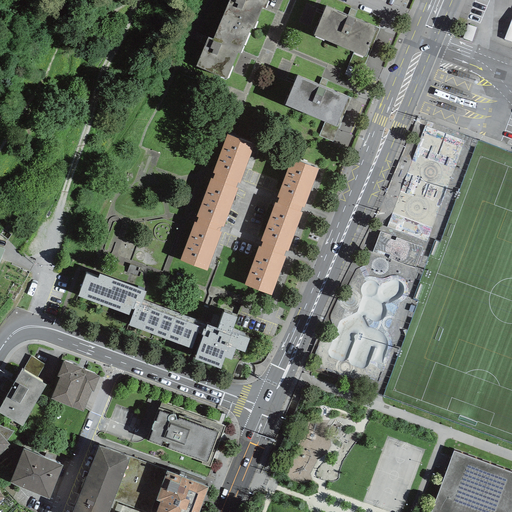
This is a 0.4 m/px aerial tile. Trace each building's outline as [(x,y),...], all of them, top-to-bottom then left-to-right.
[(267,0),(227,0),(222,15),(250,27),(253,28),(262,6),(265,8),(267,0)] [(377,26),(325,6),(314,34),(365,55),(377,26)] [(240,53),(250,27),(222,15),(212,39),(208,37),(195,65),(226,78),(237,53),(240,53)] [(348,97),(297,75),(296,77),(285,104),(336,125),(348,97)] [(254,144),(226,134),(212,172),(215,173),(213,178),(236,187),(238,181),(240,182),(254,144)] [(318,168),(290,158),(276,197),(279,198),(277,202),(300,211),(302,206),(304,207),(318,168)] [(236,187),(213,178),(211,177),(195,216),(198,217),(196,222),(219,231),(221,225),(223,226),(238,188),(236,187)] [(300,211),(277,202),(275,201),(259,240),(262,242),(260,247),(283,256),(285,250),(287,250),(303,212),(300,211)] [(196,222),(193,222),(179,259),(208,269),(221,232),(219,231),(196,222)] [(423,247),(380,231),(372,251),(389,258),(415,268),(423,247)] [(260,247),(258,246),(244,284),(272,294),(286,256),(283,256),(260,247)] [(136,302),(141,304),(146,290),(99,273),(97,277),(86,273),(78,295),(129,314),(131,308),(133,309),(136,302)] [(191,348),(200,326),(141,304),(136,302),(133,309),(128,325),(191,348)] [(237,316),(223,311),(217,327),(205,323),(201,334),(202,335),(194,358),(220,368),(224,356),(231,358),(235,348),(244,351),(249,337),(231,331),(237,316)] [(99,375),(63,361),(57,375),(60,376),(51,398),(83,411),(91,391),(93,391),(99,375)] [(46,384),(21,369),(0,405),(0,412),(22,425),(46,384)] [(218,431),(157,408),(145,440),(205,463),(218,431)] [(0,452),(9,444),(0,433),(0,452)] [(130,456),(99,444),(72,511),(108,511),(113,499),(130,456)] [(63,464),(23,448),(9,482),(49,498),(63,464)] [(511,511),(511,472),(453,451),(430,511),(511,511)] [(156,499),(166,470),(130,456),(113,499),(147,511),(155,511),(160,500),(156,499)] [(198,511),(208,486),(166,470),(156,499),(160,500),(155,511),(198,511)]
